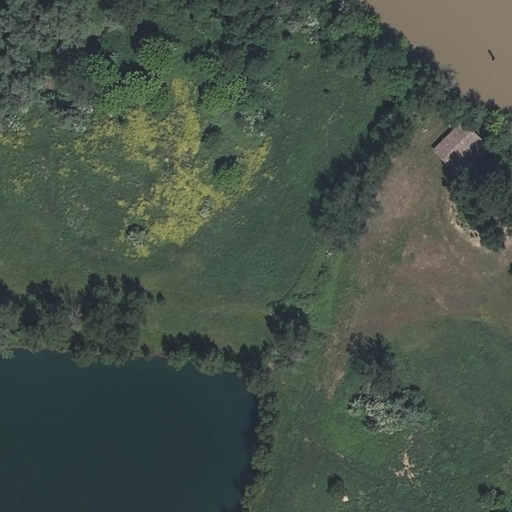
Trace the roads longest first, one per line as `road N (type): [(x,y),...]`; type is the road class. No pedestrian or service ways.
road 1 (track): [(511,322),(482,310),(362,340),(273,316),(0,290)]
road 2 (track): [(443,202),(451,239),(511,316)]
